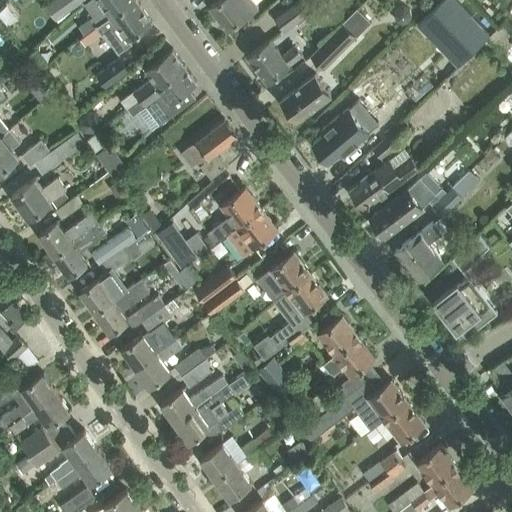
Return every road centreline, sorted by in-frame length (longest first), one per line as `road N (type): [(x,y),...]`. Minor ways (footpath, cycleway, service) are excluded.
road 1 (residential): [(447,379),(350,258),(167,0)]
road 2 (residential): [(197,511),(0,241)]
